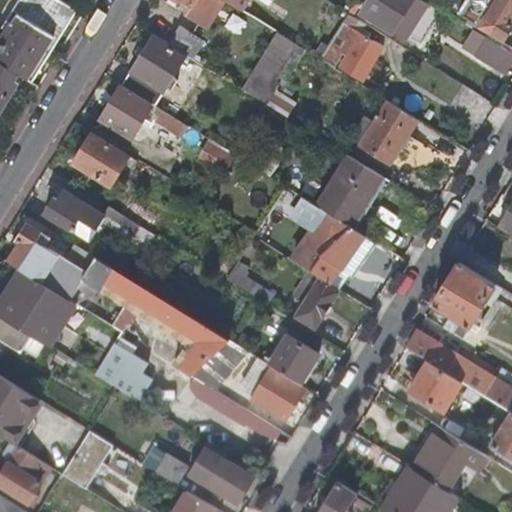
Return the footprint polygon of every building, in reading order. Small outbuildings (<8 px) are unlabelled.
[(62,0),(16,0),(11,10),(57,38),(76,8),(62,0)] [(165,0),(182,10),(179,18),(206,32),(221,3),(215,0),(165,0)] [(215,0),(221,3),(239,13),(246,0),(215,0)] [(251,0),(267,10),(273,0),(251,0)] [(369,0),(361,13),(392,32),(411,0),(369,0)] [(476,23),(490,0),(453,0),(449,7),(476,23)] [(511,17),(511,0),(495,0),(481,25),(504,39),(511,25),(511,22),(510,21),(511,17)] [(31,81),(57,38),(11,10),(1,26),(7,30),(0,41),(0,61),(17,72),(31,81)] [(232,12),(221,35),(235,42),(246,19),(232,12)] [(349,16),(322,59),(336,68),(339,63),(334,60),(342,48),(349,53),(341,68),(364,82),(385,47),(375,41),(378,37),(364,29),(360,36),(352,32),(358,22),(349,16)] [(179,25),(168,43),(193,58),(204,40),(179,25)] [(263,101),(299,45),(277,31),(265,50),(241,88),(263,101)] [(152,36),(122,85),(156,106),(186,57),(152,36)] [(507,72),(511,64),(511,53),(490,40),(480,56),(507,72)] [(13,80),(17,72),(0,61),(0,91),(8,96),(16,82),(13,80)] [(182,139),(190,126),(156,106),(122,85),(101,119),(131,138),(149,110),(159,116),(155,122),(182,139)] [(391,164),(419,119),(388,100),(360,144),(391,164)] [(129,155),(93,132),(75,162),(111,184),(129,155)] [(227,171),(237,156),(212,140),(202,156),(227,171)] [(353,227),(385,177),(346,153),(315,203),(351,226),(353,227)] [(142,162),(132,178),(154,192),(165,176),(142,162)] [(511,178),(506,186),(511,189),(511,204),(498,228),(511,236),(511,178)] [(146,247),(155,233),(135,221),(110,206),(105,215),(65,190),(59,199),(55,197),(45,213),(73,229),(74,228),(91,239),(102,220),(146,247)] [(102,289),(115,267),(77,243),(68,258),(47,242),(50,237),(28,223),(19,239),(22,241),(10,261),(24,270),(73,300),(74,301),(102,289)] [(238,235),(251,243),(251,244),(255,237),(258,232),(245,224),(238,235)] [(343,268),(366,235),(353,227),(351,226),(322,254),(317,260),(306,254),(300,264),(310,271),(322,278),(331,283),(341,267),(343,268)] [(255,268),(240,259),(228,278),(242,287),(249,278),(255,268)] [(460,322),(456,328),(466,334),(485,303),(492,307),(503,290),(459,263),(433,305),(451,316),(460,322)] [(115,267),(102,289),(126,304),(188,342),(175,363),(193,374),(231,339),(230,338),(115,267)] [(73,300),(24,270),(11,291),(60,321),(73,300)] [(321,279),(322,278),(310,271),(297,295),(307,301),(299,316),(317,327),(340,291),(321,279)] [(277,295),(249,278),(242,287),(257,296),(270,305),(277,295)] [(11,291),(0,309),(0,313),(47,343),(60,321),(11,291)] [(460,322),(451,316),(443,328),(452,334),(456,328),(460,322)] [(511,386),(418,328),(407,347),(428,360),(462,381),(511,412),(511,386)] [(290,333),(274,359),(271,364),(274,366),(302,383),(321,352),(290,333)] [(216,389),(250,350),(231,339),(193,374),(206,383),(216,389)] [(148,362),(115,342),(96,373),(118,387),(138,400),(152,378),(142,371),(148,362)] [(271,364),(274,359),(268,355),(265,360),(271,364)] [(273,368),(274,366),(271,364),(265,360),(262,358),(244,385),(258,393),(254,400),(287,420),(306,389),(273,368)] [(444,411),(462,381),(428,360),(409,390),(444,411)] [(0,375),(0,433),(17,444),(43,402),(0,375)] [(238,420),(246,407),(216,389),(206,383),(199,396),(238,420)] [(511,412),(491,445),(511,458),(511,412)] [(432,422),(405,465),(410,468),(422,447),(427,451),(441,428),(432,422)] [(464,464),(476,471),(486,455),(441,428),(427,451),(422,447),(410,468),(447,491),(464,464)] [(102,463),(113,445),(90,431),(64,473),(87,488),(99,468),(104,471),(108,466),(102,463)] [(225,457),(226,454),(201,438),(194,450),(219,466),(208,484),(239,503),(255,476),(225,457)] [(37,493),(53,466),(17,444),(10,445),(5,455),(6,459),(11,462),(0,479),(0,485),(35,507),(42,496),(37,493)] [(155,445),(143,464),(177,485),(188,466),(155,445)] [(348,453),(333,478),(345,486),(360,461),(348,453)] [(459,498),(476,471),(464,464),(447,491),(459,498)] [(337,483),(319,511),(348,511),(349,511),(345,509),(354,493),(337,483)] [(215,511),(217,510),(186,490),(172,511),(215,511)] [(0,511),(8,511),(5,506),(0,497),(0,511)] [(8,511),(17,511),(21,507),(9,499),(5,506),(8,511)]
